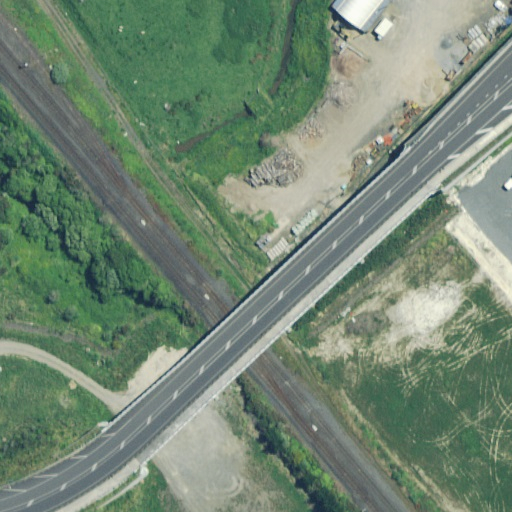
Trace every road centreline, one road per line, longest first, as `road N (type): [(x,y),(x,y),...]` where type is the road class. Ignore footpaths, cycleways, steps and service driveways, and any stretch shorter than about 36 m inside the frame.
road 1 (tertiary): [(6,511),(80,479),(127,443),(422,165)]
road 2 (unknown): [(246,266),(323,189),(354,134),(378,0)]
road 3 (tertiary): [(511,85),(422,165)]
